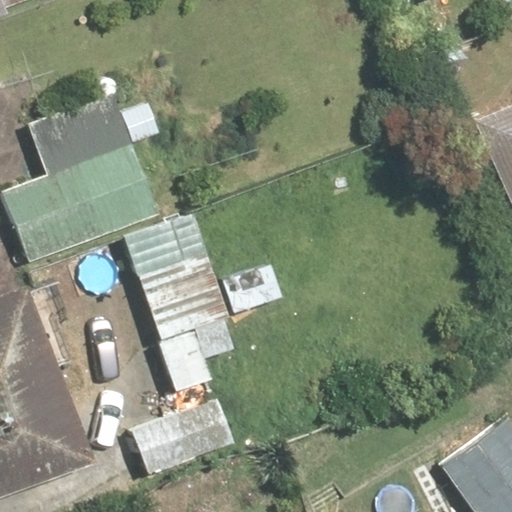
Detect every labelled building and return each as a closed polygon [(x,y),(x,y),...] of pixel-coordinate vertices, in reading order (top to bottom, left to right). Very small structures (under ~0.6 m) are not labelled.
[(0,0),(0,9),(10,6),(7,0),(0,0)] [(0,176),(0,211),(16,257),(168,204),(124,82),(25,117),(41,162),(0,176)] [(511,90),(468,107),(511,216),(511,90)] [(205,208),(128,235),(181,384),(257,357),(205,208)] [(38,275),(0,288),(0,492),(103,457),(38,275)] [(511,511),(511,404),(443,457),(485,511),(511,511)]
